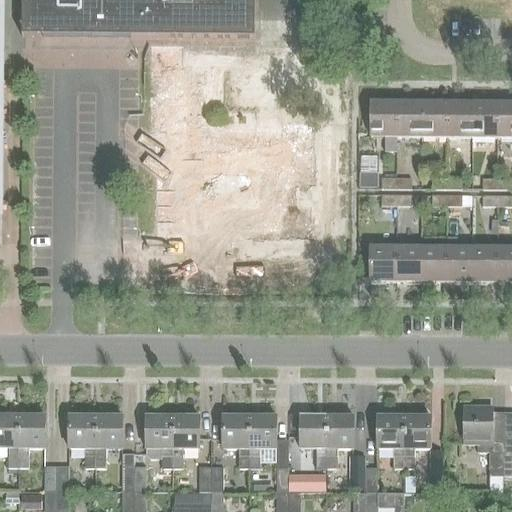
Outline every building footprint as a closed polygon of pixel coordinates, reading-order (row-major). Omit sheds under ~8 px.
[(21,0),(21,39),(255,41),(255,1),(255,0),(21,0)] [(156,163),(159,240),(203,238),(202,212),(248,210),(249,242),(314,239),(313,206),(299,207),(298,187),(319,186),(316,119),(256,121),(256,128),(209,130),(206,71),(186,72),(185,46),(153,48),(155,98),(151,98),(154,152),(166,152),(166,162),(156,163)] [(511,105),(500,106),(499,141),(511,141),(511,105)] [(397,106),(372,106),(372,141),(397,141),(397,106)] [(422,141),(422,106),(397,106),(397,141),(422,141)] [(448,141),(448,106),(422,106),(422,141),(448,141)] [(472,141),(472,106),(448,106),(448,141),(472,141)] [(499,141),(500,106),(472,106),(472,141),(499,141)] [(360,175),(359,190),(378,190),(378,176),(360,175)] [(397,182),(379,181),(379,191),(397,192),(397,182)] [(448,182),(430,181),(430,192),(448,192),(448,182)] [(410,182),(397,182),(397,192),(410,192),(410,182)] [(460,182),(448,182),(448,192),(460,192),(460,182)] [(498,182),(481,182),(481,192),(498,192),(498,182)] [(498,182),(498,192),(510,192),(510,182),(498,182)] [(396,209),(396,198),(379,198),(379,209),(396,209)] [(396,198),(396,209),(409,209),(409,198),(396,198)] [(447,210),(447,199),(430,198),(430,210),(447,210)] [(460,199),(447,199),(447,210),(460,210),(460,199)] [(497,210),(497,199),(480,199),(480,209),(497,210)] [(511,199),(497,199),(497,210),(511,210),(511,199)] [(472,250),(457,250),(457,239),(446,239),(446,250),(448,250),(447,285),(472,285),(472,250)] [(145,272),(145,299),(221,298),(221,277),(241,277),(241,297),(337,296),(337,273),(326,274),(326,260),(241,261),(241,248),(216,248),(216,259),(156,260),(156,272),(145,272)] [(395,285),(395,250),(370,250),(370,284),(395,285)] [(422,250),(395,250),(395,285),(421,285),(422,250)] [(421,285),(447,285),(448,250),(446,250),(422,250),(421,285)] [(496,250),(472,250),(472,285),(496,285),(496,250)] [(511,250),(496,250),(496,285),(511,285),(511,250)] [(489,479),(503,479),(503,415),(492,415),(492,409),(464,409),(463,446),(477,446),(477,455),(489,455),(489,479)] [(511,415),(503,415),(503,479),(511,478),(511,415)] [(8,472),(16,472),(16,420),(0,420),(0,451),(8,451),(8,472)] [(44,420),(16,420),(16,472),(28,471),(28,452),(44,452),(44,420)] [(84,471),(93,471),(94,420),(68,420),(68,452),(84,451),(84,471)] [(121,420),(94,420),(93,471),(104,471),(104,452),(121,452),(121,420)] [(145,420),(145,452),(146,452),(146,459),(150,462),(162,462),(162,471),(171,471),(170,420),(145,420)] [(197,420),(170,420),(171,471),(182,471),(182,452),(197,452),(197,420)] [(238,472),(248,472),(248,420),(223,420),(223,452),(238,452),(238,472)] [(276,421),(248,420),(248,472),(259,472),(259,452),(275,452),(276,421)] [(326,472),(325,420),(300,420),(299,452),(315,452),(315,472),(326,472)] [(353,421),(325,420),(326,472),(336,472),(336,452),(352,452),(353,421)] [(391,472),(403,472),(403,421),(377,420),(376,452),(392,452),(391,472)] [(429,421),(403,421),(403,472),(413,472),(413,452),(428,452),(429,421)] [(453,449),(444,449),(444,462),(452,462),(453,449)] [(429,471),(429,497),(441,497),(441,455),(430,455),(429,471)] [(132,458),(120,458),(121,496),(132,496),(132,471),(132,458)] [(351,459),(351,497),(363,497),(363,471),(363,459),(351,459)] [(54,470),(43,470),(43,496),(55,496),(54,470)] [(55,496),(66,496),(66,470),(54,470),(55,496)] [(144,471),(132,471),(132,496),(144,496),(144,471)] [(198,471),(198,496),(209,496),(209,471),(198,471)] [(221,496),(222,471),(209,471),(209,496),(221,496)] [(275,471),(274,496),(286,496),(286,471),(275,471)] [(286,496),(298,496),(299,471),(286,471),(286,496)] [(363,497),(375,496),(376,471),(363,471),(363,497)] [(325,478),(307,478),(307,494),(325,494),(325,478)] [(253,482),(253,494),(270,494),(270,482),(253,482)] [(20,506),(19,495),(5,496),(5,506),(20,506)] [(43,496),(43,511),(54,511),(55,496),(43,496)] [(66,511),(66,496),(55,496),(54,511),(66,511)] [(121,496),(120,511),(131,511),(132,496),(121,496)] [(144,511),(144,496),(132,496),(131,511),(144,511)] [(195,511),(195,496),(175,496),(174,511),(195,511)] [(221,511),(221,496),(209,496),(208,511),(221,511)] [(274,511),(285,511),(286,496),(274,496),(274,511)] [(298,511),(298,496),(286,496),(285,511),(298,511)] [(375,511),(375,496),(363,497),(362,511),(375,511)] [(351,511),(362,511),(363,497),(351,497),(351,511)] [(403,511),(404,497),(378,497),(377,511),(395,511),(403,511)] [(440,511),(441,497),(429,497),(428,511),(440,511)] [(414,500),(405,500),(405,509),(414,508),(414,500)] [(465,511),(466,501),(446,501),(446,511),(465,511)]
